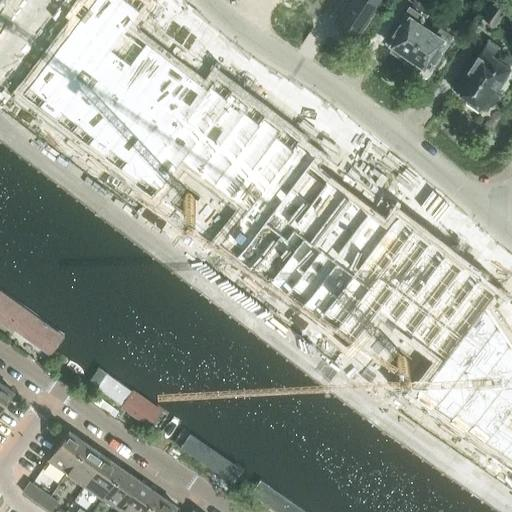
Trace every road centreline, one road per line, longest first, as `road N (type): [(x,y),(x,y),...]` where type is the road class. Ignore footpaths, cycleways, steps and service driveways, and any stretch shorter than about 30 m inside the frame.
road 1 (unclassified): [(499,222),(415,149),(253,43),(202,0)]
road 2 (residential): [(234,511),(59,390)]
